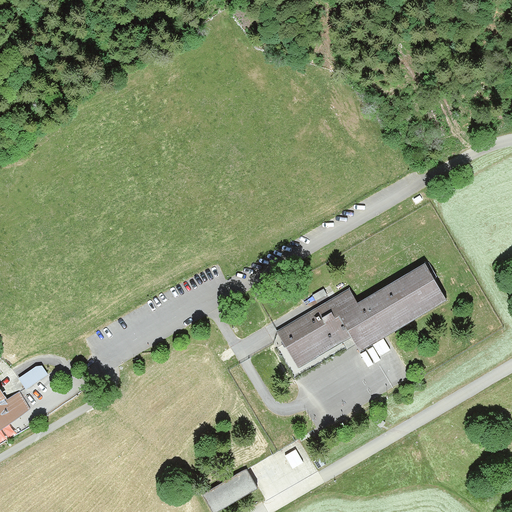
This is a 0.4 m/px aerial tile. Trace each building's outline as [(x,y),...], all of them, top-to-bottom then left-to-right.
[(350,289),(278,332),(299,367),(350,337),(359,351),(446,300),(425,264),(358,303),(350,289)] [(368,364),(380,359),(374,346),(362,351),(368,364)] [(36,366),(18,378),(25,389),(48,374),(43,366),(36,366)] [(0,390),(0,426),(28,410),(18,394),(6,401),(0,390)] [(287,451),(292,466),(304,462),(299,447),(287,451)] [(243,469),(201,495),(210,511),(216,511),(256,488),(243,469)]
